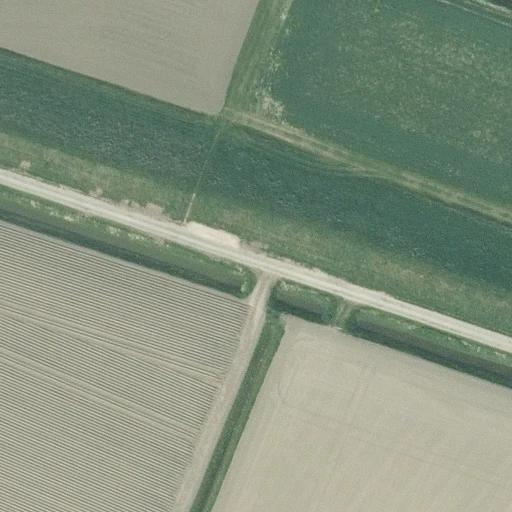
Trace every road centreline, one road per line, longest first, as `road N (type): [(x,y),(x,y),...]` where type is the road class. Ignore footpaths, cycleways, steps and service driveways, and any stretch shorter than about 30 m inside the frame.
road 1 (unclassified): [(511,346),(0,176)]
road 2 (track): [(511,221),(225,119),(270,0)]
